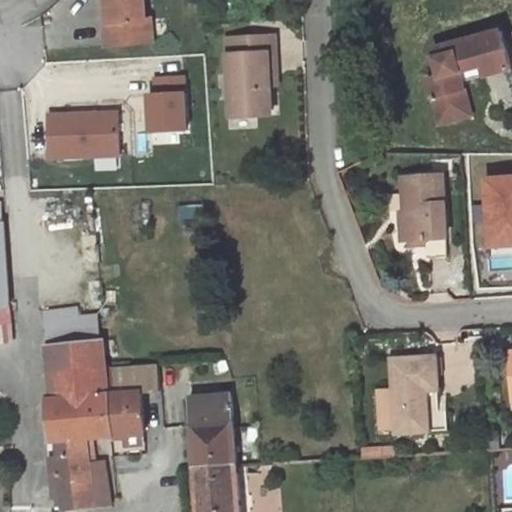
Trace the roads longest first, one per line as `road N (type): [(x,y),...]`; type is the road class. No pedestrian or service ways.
road 1 (unknown): [(0,41),(27,350),(30,511)]
road 2 (residential): [(315,0),(321,172),(377,310),(409,318),(511,309)]
